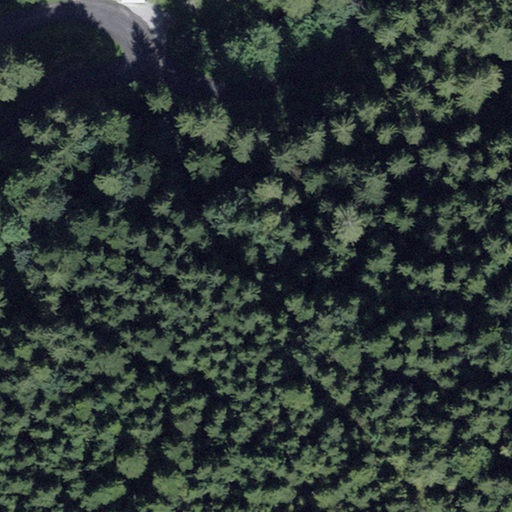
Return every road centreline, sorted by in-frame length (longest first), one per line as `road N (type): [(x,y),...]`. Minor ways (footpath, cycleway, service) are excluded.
road 1 (unclassified): [(0,30),(53,13),(93,13),(126,27),(183,81),(251,83),(330,47),(355,0)]
road 2 (track): [(0,136),(64,80),(171,73)]
